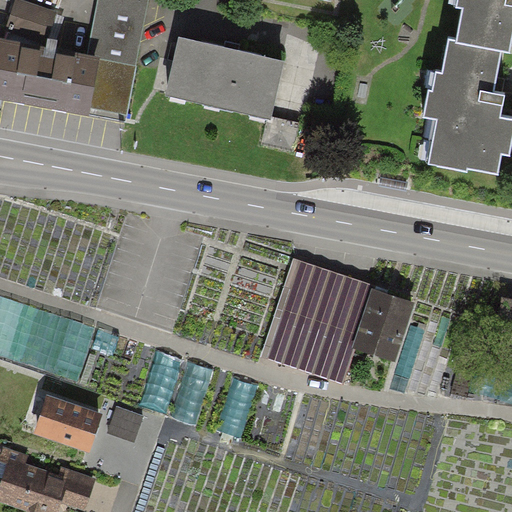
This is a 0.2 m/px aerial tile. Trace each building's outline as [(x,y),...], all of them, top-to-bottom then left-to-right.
[(145,1),(141,0),(94,0),(84,55),(44,48),(54,14),(13,1),(2,44),(0,43),(0,102),(122,125),(145,1)] [(511,0),(457,0),(457,9),(463,10),(458,44),(499,50),(509,52),(511,33),(511,0)] [(230,50),(182,39),(168,99),(266,122),(271,123),(272,118),(285,63),(230,50)] [(499,50),(458,44),(449,43),(444,74),(437,73),(434,91),(430,90),(425,118),(438,120),(431,164),(498,174),(501,154),(510,156),(511,144),(511,120),(499,119),(503,95),(492,94),(499,50)] [(299,124),(272,118),(271,123),(266,122),(261,143),(294,149),(299,124)] [(383,294),(294,262),(259,359),(339,387),(351,355),(390,368),(413,304),(383,294)] [(95,328),(0,296),(0,356),(77,382),(95,328)] [(511,302),(504,301),(496,336),(511,339),(511,302)] [(102,416),(47,397),(34,436),(89,455),(97,432),(102,416)] [(143,416),(118,407),(109,433),(134,441),(143,416)] [(84,510),(94,479),(65,470),(62,480),(7,463),(0,486),(0,503),(28,511),(59,511),(62,503),(84,510)]
